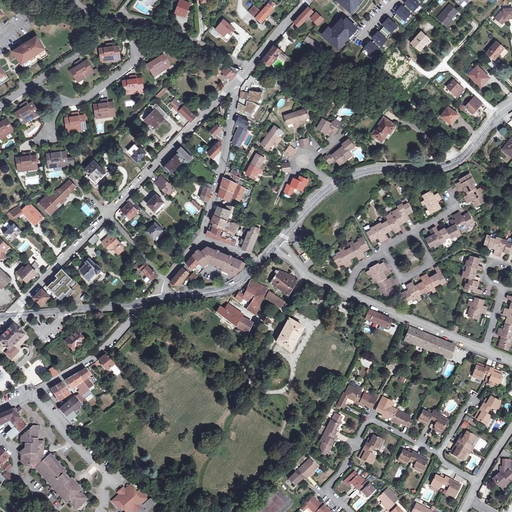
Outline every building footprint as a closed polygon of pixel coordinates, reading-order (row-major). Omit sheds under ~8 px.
[(191,3),(181,0),(176,13),(184,16),(187,8),(189,8),(191,3)] [(361,0),(341,0),(344,2),(342,4),(341,5),(350,13),(355,8),(362,0),(361,0)] [(413,0),(407,0),(405,4),(406,5),(403,8),(409,14),(412,10),(413,11),(419,5),(418,4),(413,0)] [(470,0),(453,0),(462,8),(470,0)] [(258,10),(254,7),(249,13),(262,23),(277,6),(271,1),(269,4),(265,1),(258,10)] [(457,11),(449,4),(437,19),(446,27),(453,21),(451,19),(457,11)] [(403,8),(401,6),(396,13),(397,14),(394,17),(400,22),(403,19),(404,20),(410,14),(409,14),(403,8)] [(313,11),(309,7),(294,23),(299,26),(313,11)] [(505,19),(509,19),(511,18),(511,8),(504,10),(504,12),(501,12),(496,19),(502,24),(505,20),(505,19)] [(317,13),(312,18),(319,25),(324,19),(317,13)] [(346,37),(355,27),(347,20),(345,22),(341,19),(331,31),(328,28),(321,35),(332,45),(334,44),(337,47),(341,42),(343,44),(348,38),(346,37)] [(391,33),(397,26),(388,19),(383,25),(384,27),(382,30),(388,35),(390,32),(391,33)] [(234,29),(224,20),(216,30),(224,37),(228,33),(230,34),(234,29)] [(348,38),(357,29),(355,27),(346,37),(348,38)] [(223,39),(227,42),(236,30),(234,29),(230,34),(228,33),(224,37),(223,39)] [(387,40),(385,38),(388,35),(382,30),(379,33),(378,32),(372,38),(375,41),(381,46),(387,40)] [(429,38),(421,31),(411,43),(420,50),(426,44),(425,43),(429,38)] [(43,48),(45,47),(40,40),(38,41),(36,37),(29,41),(30,42),(24,46),(24,45),(14,51),(21,63),(23,61),(24,63),(44,50),(43,48)] [(307,38),(305,41),(317,49),(320,45),(307,38)] [(378,49),(381,46),(375,41),(372,44),(370,42),(364,49),(373,56),(379,50),(378,49)] [(504,48),(496,41),(486,53),(495,60),(499,54),(504,48)] [(106,43),(106,46),(107,48),(104,48),(104,47),(99,47),(101,58),(105,58),(105,61),(115,60),(115,59),(119,58),(118,45),(114,46),(113,43),(106,43)] [(282,51),(275,46),(263,60),(270,66),(282,51)] [(508,51),(504,48),(499,54),(503,57),(508,51)] [(48,55),(44,50),(24,63),(23,61),(21,63),(25,69),(48,55)] [(151,60),(152,63),(153,64),(151,65),(150,64),(147,66),(153,75),(156,73),(157,76),(166,70),(165,69),(169,67),(163,56),(159,59),(157,56),(151,60)] [(190,62),(193,64),(200,57),(195,56),(190,62)] [(21,63),(17,57),(1,68),(5,73),(11,69),(12,70),(15,71),(15,68),(14,67),(21,63)] [(75,63),(77,66),(78,67),(76,69),(75,67),(71,70),(77,79),(81,77),(82,79),(91,73),(90,72),(93,70),(86,59),(83,62),(81,59),(75,63)] [(222,72),(227,66),(220,64),(217,67),(222,72)] [(241,71),(227,66),(222,72),(231,81),(241,71)] [(469,76),(481,87),(489,78),(477,67),(469,76)] [(0,85),(9,80),(5,73),(2,74),(3,76),(0,77),(0,85)] [(129,78),(129,81),(130,83),(127,83),(127,82),(122,82),(123,93),(128,93),(129,95),(138,94),(138,93),(143,92),(141,80),(136,80),(136,78),(129,78)] [(465,89),(454,80),(447,87),(458,97),(465,89)] [(158,98),(167,89),(165,88),(156,96),(158,98)] [(242,92),(240,98),(258,103),(258,101),(259,101),(261,94),(259,93),(250,90),(249,94),(242,92)] [(466,107),(473,114),(483,103),(476,96),(466,107)] [(180,102),(176,98),(171,103),(175,107),(180,102)] [(100,102),(100,105),(101,107),(98,107),(98,105),(94,106),(95,117),(99,116),(100,119),(109,118),(109,116),(113,116),(112,103),(108,104),(107,101),(100,102)] [(20,106),(22,109),(23,110),(20,112),(19,110),(16,112),(22,122),(25,120),(27,122),(35,117),(34,116),(38,113),(31,103),(27,105),(25,102),(20,106)] [(175,107),(179,111),(184,106),(180,102),(175,107)] [(246,107),(239,103),(238,106),(237,110),(245,114),(246,112),(252,115),(258,106),(254,104),(247,103),(246,107)] [(165,119),(164,118),(167,114),(156,104),(152,108),(155,110),(145,121),(150,125),(151,124),(156,129),(165,119)] [(179,111),(191,122),(195,118),(184,106),(179,111)] [(458,114),(448,107),(441,117),(451,124),(458,114)] [(297,114),(300,126),(305,125),(304,120),(310,119),(308,111),(297,114)] [(72,114),(72,118),(72,119),(70,119),(70,118),(65,118),(67,129),(71,129),(71,132),(81,131),(81,129),(85,128),(84,116),(79,117),(79,113),(72,114)] [(248,124),(250,121),(237,114),(235,123),(237,123),(236,124),(238,125),(237,128),(239,129),(236,135),(236,138),(233,144),(240,147),(243,141),(242,141),(247,132),(245,131),(246,129),(247,129),(249,124),(248,124)] [(296,127),(300,126),(297,114),(286,116),(288,124),(295,122),(296,127)] [(334,135),(335,133),(338,128),(342,121),(336,117),(332,124),(322,119),(316,129),(323,133),(327,127),(332,130),(330,133),(334,135)] [(383,117),(378,125),(379,125),(372,134),(381,140),(388,131),(390,132),(395,125),(383,117)] [(0,119),(0,136),(1,137),(2,139),(10,134),(9,133),(13,130),(6,120),(2,122),(0,119)] [(219,142),(222,145),(223,140),(222,139),(223,133),(221,130),(222,129),(217,125),(210,133),(219,142)] [(268,135),(279,143),(282,140),(277,136),(281,131),(275,126),(268,135)] [(279,143),(268,135),(261,145),(267,149),(272,143),(276,146),(279,143)] [(345,146),(339,150),(346,159),(352,155),(348,149),(351,147),(352,148),(355,146),(349,138),(345,140),(347,142),(344,144),(345,146)] [(112,152),(117,147),(113,142),(107,147),(112,152)] [(222,145),(219,142),(208,153),(218,164),(222,145)] [(128,152),(132,156),(138,162),(146,153),(136,144),(134,146),(128,152)] [(178,154),(165,167),(170,172),(180,162),(181,163),(185,159),(188,162),(192,159),(182,149),(179,153),(179,154),(178,154)] [(291,158),(294,155),(287,150),(285,153),(291,158)] [(340,164),(346,159),(339,150),(333,155),(332,153),(329,156),(328,154),(324,157),(330,165),(334,162),(333,161),(335,158),(340,164)] [(23,153),(24,156),(24,158),(22,158),(21,156),(17,157),(19,168),(23,167),(23,170),(33,168),(33,167),(38,166),(36,154),(31,155),(31,151),(23,153)] [(52,152),(53,155),(53,157),(51,157),(51,156),(46,156),(48,167),(47,167),(48,171),(53,171),(53,169),(62,168),(62,166),(66,165),(67,167),(73,166),(72,158),(65,159),(64,154),(60,154),(59,151),(52,152)] [(148,158),(152,162),(156,158),(151,154),(148,158)] [(251,164),(263,171),(265,168),(260,165),(264,159),(257,155),(251,164)] [(106,172),(95,161),(85,171),(95,181),(101,176),(101,177),(106,172)] [(260,175),(263,171),(251,164),(245,174),(252,178),(256,172),(260,175)] [(473,182),(469,173),(459,179),(460,181),(455,184),(458,189),(461,187),(465,194),(462,196),(465,202),(469,201),(473,207),(481,203),(479,197),(481,196),(479,191),(480,190),(479,187),(475,189),(472,183),(473,182)] [(159,183),(158,181),(155,184),(165,194),(166,193),(168,195),(170,195),(174,191),(171,188),(171,186),(161,176),(158,179),(160,181),(159,183)] [(227,190),(233,193),(237,185),(239,181),(233,178),(232,182),(229,181),(227,190)] [(295,180),(292,186),(288,185),(285,194),(292,197),(296,188),(302,191),(305,184),(308,185),(309,181),(301,178),(300,182),(295,180)] [(221,188),(227,190),(229,181),(225,179),(224,180),(221,188)] [(40,203),(49,212),(76,187),(70,181),(59,190),(58,189),(55,192),(52,193),(49,194),(40,203)] [(245,189),(237,185),(233,193),(232,197),(240,202),(243,193),(245,189)] [(212,190),(207,188),(205,187),(201,199),(208,202),(212,190)] [(230,202),(232,197),(233,193),(227,190),(225,199),(230,202)] [(435,196),(433,192),(424,197),(426,201),(423,202),(425,206),(426,206),(429,211),(431,210),(433,214),(442,209),(439,203),(443,201),(439,194),(435,196)] [(164,202),(157,196),(148,205),(155,212),(164,202)] [(154,221),(130,198),(128,201),(152,223),(154,221)] [(43,216),(26,200),(18,204),(19,206),(20,207),(10,213),(16,218),(23,213),(35,224),(43,216)] [(191,203),(200,212),(202,210),(193,201),(191,203)] [(49,212),(40,203),(38,205),(47,215),(49,212)] [(137,211),(129,204),(122,211),(130,218),(137,211)] [(396,207),(397,210),(399,214),(394,217),(393,215),(390,218),(388,215),(385,217),(387,221),(381,224),(380,223),(371,228),(371,230),(366,233),(371,242),(378,238),(379,242),(385,238),(383,235),(393,230),(395,232),(400,229),(398,226),(408,221),(406,216),(411,213),(406,204),(401,207),(400,205),(396,207)] [(218,208),(214,216),(228,221),(233,208),(229,208),(227,211),(218,208)] [(465,227),(469,224),(469,223),(473,221),(468,212),(462,215),(460,212),(453,215),(454,217),(449,219),(452,224),(446,228),(445,227),(439,231),(436,226),(430,229),(432,234),(426,238),(430,246),(435,243),(436,245),(446,240),(445,238),(450,235),(451,237),(455,235),(457,237),(461,234),(458,229),(460,228),(462,231),(466,229),(465,227)] [(230,222),(228,221),(214,216),(212,222),(215,224),(214,227),(226,232),(230,222)] [(238,224),(230,222),(226,232),(233,235),(238,224)] [(142,233),(144,225),(138,223),(136,231),(142,233)] [(164,231),(156,223),(147,232),(155,240),(164,231)] [(21,231),(14,225),(6,234),(13,240),(21,231)] [(211,226),(209,231),(212,232),(222,236),(231,239),(233,235),(226,232),(214,227),(211,226)] [(246,241),(244,244),(243,248),(251,253),(261,229),(253,226),(251,231),(250,231),(246,241)] [(213,238),(220,240),(222,236),(212,232),(209,231),(208,231),(207,236),(213,238)] [(99,238),(95,234),(89,241),(93,245),(99,238)] [(107,240),(105,240),(102,243),(109,249),(114,250),(118,254),(123,250),(123,246),(122,245),(120,245),(120,243),(113,235),(111,235),(108,237),(109,238),(107,240)] [(511,244),(507,243),(508,241),(499,238),(499,239),(491,237),(492,236),(487,235),(484,244),(489,246),(496,249),(494,254),(501,256),(503,251),(511,253),(511,244)] [(234,240),(231,239),(222,236),(220,240),(228,243),(235,246),(237,241),(234,240)] [(0,259),(4,259),(6,258),(4,252),(9,247),(0,237),(0,259)] [(335,254),(336,256),(332,258),(337,267),(342,264),(344,267),(351,263),(349,260),(356,256),(358,259),(363,256),(361,253),(369,249),(364,240),(360,242),(359,241),(355,243),(354,240),(349,243),(351,247),(345,251),(343,247),(339,249),(340,251),(335,254)] [(20,241),(16,245),(22,251),(26,247),(20,241)] [(212,261),(216,263),(219,253),(207,248),(201,253),(200,251),(194,256),(200,264),(203,268),(212,261)] [(215,265),(220,267),(224,255),(219,253),(216,263),(215,265)] [(305,253),(299,256),(304,262),(309,259),(305,253)] [(240,269),(242,262),(224,255),(220,267),(223,268),(222,270),(237,276),(240,269)] [(200,264),(194,256),(186,265),(192,271),(200,264)] [(468,282),(467,282),(465,288),(481,293),(482,289),(477,288),(480,278),(476,277),(478,269),(482,271),(483,267),(478,266),(481,258),(472,256),(471,260),(468,259),(466,266),(469,266),(467,272),(465,271),(463,276),(466,277),(470,278),(468,282)] [(86,262),(87,263),(81,270),(91,280),(97,273),(98,274),(102,269),(97,265),(90,259),(86,262)] [(143,265),(139,269),(136,272),(138,274),(140,274),(143,272),(148,276),(151,280),(152,280),(156,275),(148,266),(148,265),(146,262),(143,265)] [(383,263),(380,265),(378,262),(370,267),(371,269),(368,271),(370,275),(371,274),(374,278),(376,277),(381,287),(379,288),(382,293),(384,292),(386,297),(395,292),(391,285),(395,283),(392,278),(388,280),(383,271),(387,269),(383,263)] [(41,276),(35,271),(29,266),(25,270),(23,268),(18,273),(28,282),(32,278),(34,280),(38,277),(39,278),(41,276)] [(184,267),(171,283),(173,284),(180,285),(189,273),(188,272),(189,270),(186,267),(185,268),(184,267)] [(405,285),(407,289),(403,292),(408,302),(411,300),(412,302),(422,297),(420,295),(425,292),(427,294),(435,290),(434,287),(441,283),(441,284),(446,281),(439,267),(436,268),(438,272),(428,278),(426,274),(420,277),(422,281),(415,285),(413,281),(405,285)] [(38,268),(35,271),(41,276),(43,273),(38,268)] [(53,282),(48,287),(58,297),(54,301),(58,304),(61,304),(61,300),(61,301),(68,295),(70,297),(75,292),(72,289),(78,284),(73,279),(62,269),(54,277),(56,280),(54,283),(53,282)] [(289,275),(279,272),(271,284),(288,296),(297,280),(289,275)] [(11,280),(4,273),(0,277),(0,280),(5,286),(11,280)] [(257,292),(250,303),(246,310),(253,314),(252,317),(254,318),(263,297),(267,290),(267,289),(251,281),(248,288),(249,288),(257,292)] [(243,299),(250,303),(257,292),(249,288),(245,296),(239,293),(236,298),(242,302),(243,299)] [(42,305),(50,297),(42,289),(34,298),(42,305)] [(267,290),(263,297),(281,309),(285,302),(267,290)] [(498,336),(502,337),(500,344),(509,347),(510,342),(511,342),(511,296),(509,295),(508,298),(511,299),(511,301),(509,310),(506,309),(504,316),(507,317),(504,329),(500,328),(498,336)] [(468,312),(472,313),(472,315),(481,318),(482,315),(485,317),(488,310),(483,308),(485,302),(476,299),(474,304),(473,303),(471,309),(469,308),(468,312)] [(235,327),(236,326),(242,316),(243,314),(231,306),(227,312),(224,310),(220,307),(216,312),(235,327)] [(366,320),(387,329),(392,320),(369,311),(366,320)] [(251,323),(242,316),(236,326),(239,328),(242,331),(246,334),(251,323)] [(291,353),(304,327),(289,319),(277,342),(291,353)] [(6,351),(12,357),(19,350),(16,348),(29,335),(27,333),(25,335),(24,333),(13,323),(0,335),(0,342),(8,349),(6,351)] [(405,341),(416,345),(422,332),(410,327),(405,341)] [(251,336),(246,334),(242,331),(239,328),(237,331),(240,334),(250,339),(251,336)] [(85,341),(77,332),(66,342),(74,351),(85,341)] [(416,345),(425,349),(428,342),(434,345),(437,338),(422,332),(416,345)] [(428,342),(425,349),(426,349),(449,359),(452,353),(455,346),(437,338),(434,345),(428,342)] [(110,368),(114,364),(106,355),(98,361),(100,363),(107,371),(110,368)] [(363,358),(360,364),(369,369),(372,363),(363,358)] [(114,364),(110,368),(118,376),(122,372),(114,364)] [(487,375),(490,368),(483,365),(483,366),(481,366),(480,367),(476,366),(472,376),(477,378),(477,376),(482,378),(483,374),(487,375)] [(59,374),(54,368),(50,371),(54,377),(59,374)] [(500,376),(503,377),(505,378),(506,374),(490,368),(487,375),(490,376),(489,380),(498,383),(500,376)] [(77,374),(89,389),(93,386),(87,378),(91,375),(86,369),(77,374)] [(81,395),(89,389),(77,374),(66,381),(72,389),(73,388),(78,385),(81,390),(78,392),(81,395)] [(62,383),(57,386),(65,398),(71,394),(62,383)] [(59,402),(65,398),(57,386),(51,390),(59,402)] [(355,402),(360,392),(349,387),(345,394),(344,394),(340,401),(345,403),(347,398),(355,402)] [(377,400),(360,392),(355,402),(354,403),(359,405),(360,403),(364,405),(365,404),(367,405),(366,406),(368,407),(372,409),(377,400)] [(490,406),(494,409),(496,405),(498,406),(500,402),(490,396),(488,400),(487,399),(486,401),(485,400),(484,401),(482,406),(488,410),(490,406)] [(68,406),(74,412),(82,405),(76,397),(66,404),(68,406)] [(383,397),(376,410),(381,413),(382,413),(383,413),(382,416),(386,418),(387,416),(390,418),(392,419),(397,410),(391,407),(394,402),(383,397)] [(77,416),(74,412),(68,406),(61,411),(64,416),(69,422),(77,416)] [(485,424),(489,416),(490,415),(486,413),(488,410),(482,406),(479,410),(475,417),(485,424)] [(16,412),(14,411),(13,409),(0,414),(0,423),(8,419),(15,427),(19,432),(27,426),(17,414),(16,412)] [(411,416),(397,410),(392,419),(391,421),(396,423),(397,421),(401,423),(401,422),(404,424),(403,424),(409,427),(412,421),(409,419),(411,416)] [(433,420),(437,412),(434,411),(433,412),(429,410),(427,413),(423,411),(418,421),(422,423),(423,421),(427,423),(430,419),(433,420)] [(435,427),(443,430),(448,420),(440,416),(441,414),(437,412),(433,420),(436,422),(434,426),(435,427)] [(326,431),(335,436),(337,431),(336,431),(339,425),(342,424),(341,421),(343,419),(336,415),(333,422),(331,421),(326,431)] [(470,419),(466,416),(463,420),(468,422),(471,424),(472,422),(469,420),(470,419)] [(8,419),(0,423),(0,426),(7,423),(13,429),(15,427),(8,419)] [(44,451),(45,445),(38,445),(38,441),(39,427),(34,426),(30,429),(30,431),(29,431),(21,437),(21,442),(25,442),(25,449),(25,452),(24,452),(23,452),(20,454),(22,457),(21,457),(21,463),(24,465),(24,467),(30,467),(30,466),(32,466),(35,463),(38,466),(47,458),(44,455),(44,451)] [(15,427),(13,429),(7,434),(11,439),(19,432),(15,427)] [(337,437),(335,436),(326,431),(321,442),(323,443),(321,448),(323,454),(327,453),(328,450),(330,451),(332,447),(331,447),(329,446),(330,444),(332,445),(334,441),(335,442),(337,437)] [(461,435),(458,441),(472,449),(474,446),(472,445),(470,444),(472,440),(474,441),(477,437),(467,431),(464,435),(463,434),(462,436),(461,435)] [(374,447),(378,449),(380,444),(383,445),(385,441),(375,436),(373,440),(370,439),(369,440),(368,440),(368,441),(365,446),(372,450),(374,447)] [(472,449),(458,441),(451,453),(461,459),(466,451),(468,452),(470,453),(472,449)] [(370,464),(374,456),(374,455),(371,453),(372,450),(365,446),(363,451),(359,458),(370,464)] [(0,466),(9,457),(0,448),(0,466)] [(414,460),(417,453),(411,450),(410,451),(409,450),(408,452),(404,450),(399,460),(403,462),(404,460),(408,462),(410,458),(414,460)] [(415,466),(424,469),(429,459),(417,453),(414,460),(417,461),(415,465),(415,466)] [(78,488),(78,485),(72,478),(70,479),(66,474),(67,472),(60,464),(58,465),(58,462),(55,459),(52,459),(53,456),(51,454),(47,458),(38,466),(35,468),(37,470),(40,470),(39,473),(47,482),(50,482),(50,484),(52,487),(55,487),(55,490),(57,493),(60,493),(59,496),(63,499),(65,498),(67,500),(65,502),(66,504),(70,500),(72,502),(70,503),(76,510),(88,500),(80,494),(79,492),(82,489),(81,488),(78,488)] [(307,478),(310,476),(308,474),(313,470),(314,472),(319,467),(311,459),(299,470),(300,472),(305,477),(307,478)] [(3,468),(8,472),(13,467),(8,462),(3,468)] [(510,467),(503,467),(500,466),(500,472),(502,472),(502,473),(500,473),(494,479),(498,483),(504,484),(507,481),(508,483),(511,479),(511,472),(510,470),(510,467)] [(14,487),(18,482),(8,472),(3,477),(6,480),(14,487)] [(297,474),(296,473),(289,479),(295,486),(302,479),(302,480),(305,477),(300,472),(297,474)] [(358,489),(365,483),(354,473),(348,479),(352,484),(358,489)] [(437,485),(441,487),(443,483),(446,485),(450,478),(443,475),(443,476),(442,475),(440,477),(437,475),(431,485),(435,487),(437,485)] [(450,478),(446,485),(450,487),(448,490),(449,491),(456,494),(461,484),(450,478)] [(363,491),(369,497),(375,491),(366,481),(365,483),(358,489),(361,493),(363,491)] [(483,483),(479,491),(487,495),(491,488),(483,483)] [(131,486),(126,490),(125,491),(126,492),(122,495),(121,494),(120,495),(113,501),(120,509),(122,507),(126,511),(127,511),(132,508),(134,510),(140,505),(142,503),(147,499),(144,495),(139,491),(137,492),(131,486)] [(379,498),(383,502),(386,506),(385,507),(388,510),(395,503),(398,500),(388,489),(379,498)] [(148,500),(147,499),(142,503),(147,509),(146,510),(147,511),(148,511),(157,503),(152,497),(148,500)] [(316,500),(314,497),(302,508),(304,511),(309,507),(316,500)] [(323,507),(321,504),(316,500),(309,507),(313,511),(329,511),(331,511),(325,505),(323,507)] [(402,511),(395,503),(388,510),(389,511),(402,511)] [(432,511),(433,511),(417,503),(412,511),(432,511)]
